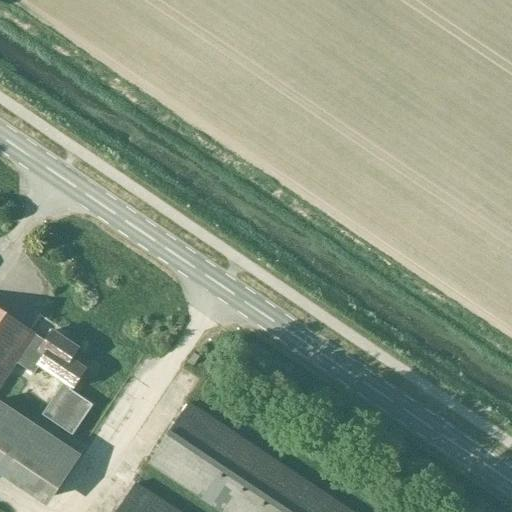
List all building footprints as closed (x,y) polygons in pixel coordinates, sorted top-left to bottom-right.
[(46,342),(30,331),(0,311),(0,386),(16,363),(34,375),(39,366),(64,383),(42,415),(72,436),(94,403),(73,389),(86,370),(71,360),(78,349),(53,331),(46,342)] [(193,367),(199,358),(193,354),(187,363),(193,367)] [(186,373),(187,387),(200,386),(199,372),(186,373)] [(0,402),(0,461),(54,497),(81,457),(0,402)] [(350,511),(189,405),(149,465),(219,511),(350,511)] [(103,479),(121,490),(137,462),(119,452),(103,479)] [(177,511),(136,485),(118,511),(177,511)]
